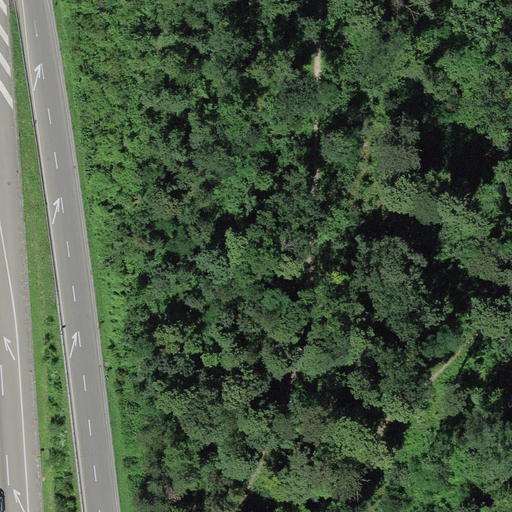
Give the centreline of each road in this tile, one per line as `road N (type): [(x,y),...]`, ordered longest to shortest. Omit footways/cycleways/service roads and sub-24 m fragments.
road 1 (motorway): [(100,511),(31,0)]
road 2 (motorway): [(10,511),(0,356)]
